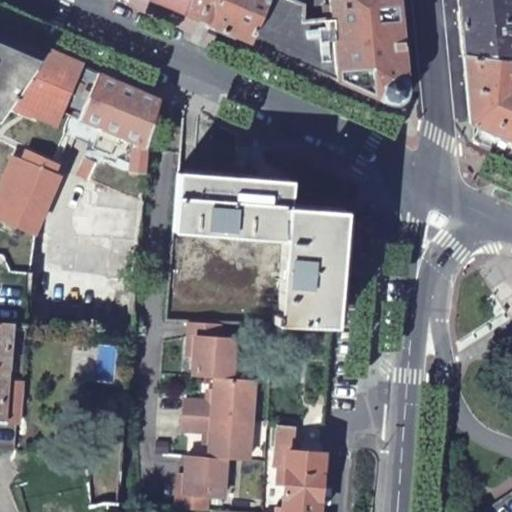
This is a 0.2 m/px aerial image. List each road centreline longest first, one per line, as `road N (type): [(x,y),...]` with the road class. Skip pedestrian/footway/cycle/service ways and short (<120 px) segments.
road 1 (secondary): [(89,21),(438,177)]
road 2 (residential): [(511,446),(487,439),(459,408),(417,269)]
road 3 (residential): [(427,0),(438,177)]
road 4 (residential): [(341,511),(355,416),(375,404),(403,406)]
road 5 (secondary): [(403,406),(417,269)]
